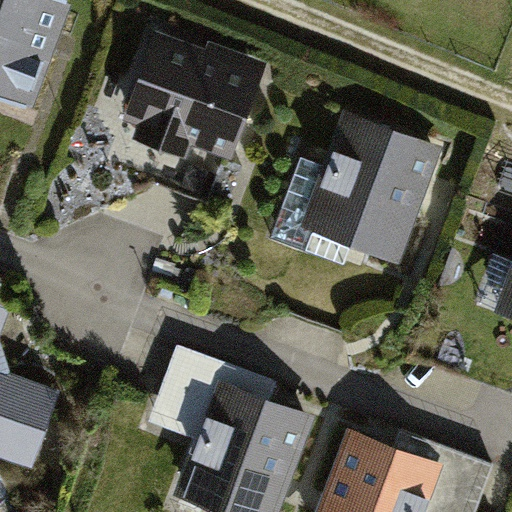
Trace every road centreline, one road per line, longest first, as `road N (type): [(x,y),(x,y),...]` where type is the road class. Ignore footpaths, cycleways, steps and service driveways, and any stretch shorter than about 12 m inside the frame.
road 1 (residential): [(0,247),(511,428)]
road 2 (track): [(511,101),(259,0)]
